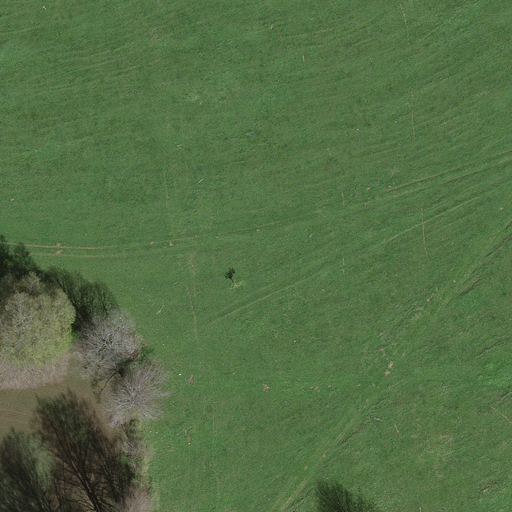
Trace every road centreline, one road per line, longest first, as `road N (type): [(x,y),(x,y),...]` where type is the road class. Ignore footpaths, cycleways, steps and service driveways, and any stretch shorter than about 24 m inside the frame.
road 1 (track): [(511,154),(424,187),(195,236),(75,257),(0,256)]
road 2 (track): [(511,213),(266,511)]
